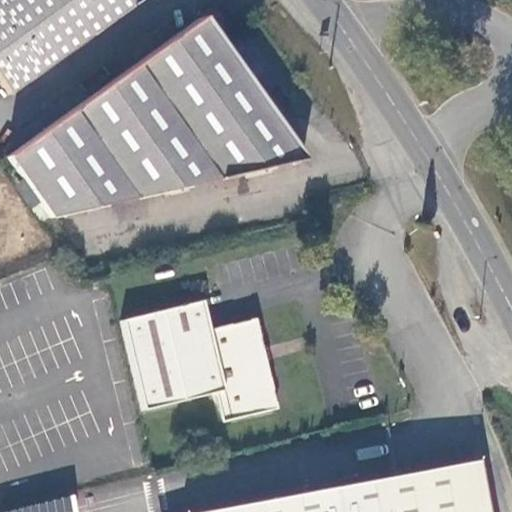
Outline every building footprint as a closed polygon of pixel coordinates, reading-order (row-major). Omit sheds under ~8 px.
[(0,0),(0,87),(6,96),(139,0),(0,0)] [(304,164),(202,18),(9,158),(54,220),(304,164)] [(201,305),(123,324),(146,414),(215,397),(221,424),(275,411),(263,362),(260,349),(253,323),(208,334),(206,326),(201,305)] [(486,511),(476,460),(204,511),(486,511)] [(0,511),(78,511),(76,496),(0,510),(0,511)]
